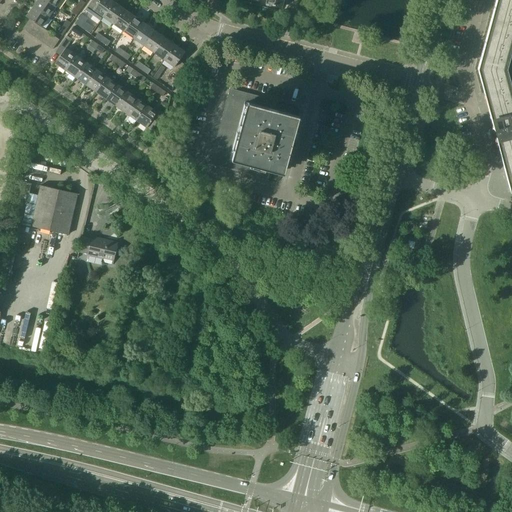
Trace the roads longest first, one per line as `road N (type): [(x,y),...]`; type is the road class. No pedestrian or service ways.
road 1 (unclassified): [(288,343),(218,247),(6,97)]
road 2 (secondary): [(295,500),(0,430)]
road 3 (residential): [(315,91),(224,70),(197,172),(285,195)]
road 4 (unclassified): [(511,450),(485,427),(486,374),(462,275),(475,200)]
road 5 (secondary): [(0,457),(205,511)]
road 6 (residential): [(475,200),(485,151),(461,71),(479,0)]
road 7 (residential): [(323,59),(219,31),(166,0)]
road 8 (tertiary): [(324,507),(359,360)]
road 9 (tertiary): [(335,355),(295,500)]
